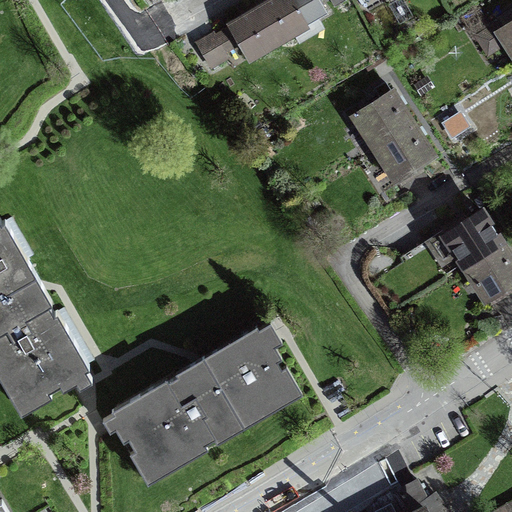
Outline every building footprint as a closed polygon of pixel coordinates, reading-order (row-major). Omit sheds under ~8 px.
[(320,0),(272,0),(258,8),(278,41),(328,12),(320,0)] [(258,8),(230,25),(232,27),(215,37),(214,35),(199,43),(213,66),(227,58),(223,51),(240,41),(249,58),(278,41),(258,8)] [(511,13),(478,35),(489,52),(507,41),(511,48),(511,13)] [(376,146),(412,123),(392,91),(355,115),(376,146)] [(412,123),(376,146),(396,178),(433,154),(412,123)] [(466,267),(503,243),(482,211),(445,235),(466,267)] [(0,293),(36,272),(5,218),(2,220),(0,216),(0,293)] [(511,256),(503,243),(466,267),(486,298),(511,280),(511,256)] [(90,363),(36,272),(0,293),(0,367),(23,408),(29,405),(52,392),(49,387),(60,381),(63,386),(77,377),(74,372),(90,363)] [(203,355),(238,414),(248,409),(253,417),(286,398),(281,391),(296,382),(286,364),(282,367),(277,360),(282,357),(275,345),(282,340),(271,320),(259,327),(257,323),(203,355)] [(112,408),(114,412),(103,418),(110,429),(115,426),(124,440),(129,437),(135,449),(130,452),(143,473),(161,463),(164,469),(206,444),(205,443),(214,437),(215,439),(233,429),(228,420),(238,414),(203,355),(176,370),(178,374),(168,379),(166,376),(112,408)] [(427,511),(427,510),(431,507),(426,496),(417,479),(401,487),(413,511),(427,511)] [(511,511),(511,496),(483,511),(451,511),(436,489),(426,496),(431,507),(427,510),(427,511),(511,511)] [(0,511),(8,511),(1,500),(0,500),(0,511)]
